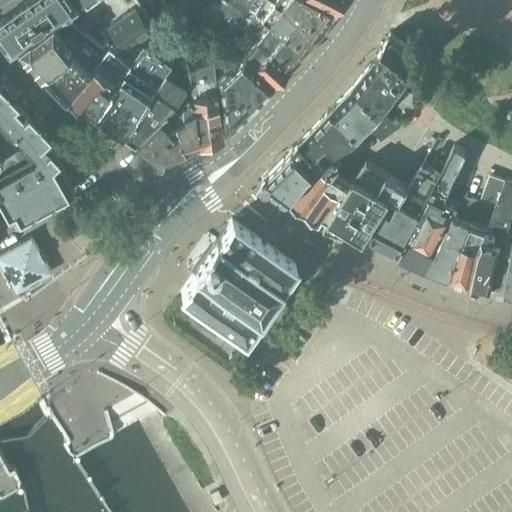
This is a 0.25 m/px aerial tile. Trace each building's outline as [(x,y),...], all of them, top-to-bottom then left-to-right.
[(0,40),(8,52),(16,47),(61,15),(74,5),(70,0),(25,0),(15,8),(0,18),(0,40)] [(213,23),(226,11),(213,0),(209,0),(198,9),(213,23)] [(242,24),(247,28),(289,63),(305,46),(241,0),(213,0),(226,11),(242,24)] [(241,0),(305,46),(320,28),(275,0),(241,0)] [(275,0),(320,28),(333,8),(317,0),(275,0)] [(317,0),(333,8),(334,9),(338,0),(317,0)] [(133,6),(106,26),(121,46),(148,26),(133,6)] [(16,47),(41,72),(87,35),(61,15),(16,47)] [(243,53),(272,82),(289,64),(289,63),(247,28),(233,43),(243,53)] [(390,32),(373,59),(400,80),(399,82),(401,82),(424,100),(444,75),(420,57),(421,55),(390,32)] [(65,96),(67,94),(100,53),(98,51),(101,47),(87,35),(41,72),(65,97),(65,96)] [(83,104),(92,112),(128,61),(105,43),(101,47),(98,51),(100,53),(67,94),(82,106),(83,104)] [(192,94),(192,98),(197,144),(205,141),(223,136),(216,89),(212,56),(202,60),(201,50),(185,56),(187,69),(192,94)] [(243,53),(223,74),(237,87),(235,90),(250,105),(272,82),(243,53)] [(370,63),(354,84),(381,109),(401,82),(399,82),(400,80),(373,59),(370,63)] [(128,61),(92,112),(108,124),(108,123),(121,132),(164,71),(151,63),(145,72),(128,61)] [(121,132),(133,141),(164,112),(172,104),(185,85),(164,71),(121,132)] [(237,87),(223,74),(219,79),(221,96),(225,125),(228,128),(250,105),(235,90),(237,87)] [(34,125),(38,121),(0,81),(0,199),(11,220),(73,186),(60,163),(63,161),(47,144),(50,142),(34,125)] [(354,84),(331,108),(358,132),(381,109),(354,84)] [(167,114),(164,112),(133,141),(154,157),(161,158),(197,144),(192,98),(188,99),(181,106),(169,113),(167,114)] [(328,111),(294,146),(303,154),(325,147),(322,145),(325,142),(331,142),(335,147),(355,136),(328,111)] [(400,256),(413,262),(441,208),(444,201),(446,196),(454,175),(467,151),(454,144),(440,172),(418,213),(420,214),(400,251),(399,251),(397,255),(400,256)] [(288,199),(301,182),(322,159),(331,155),(327,146),(325,147),(303,154),(294,146),(267,174),(268,184),(288,199)] [(289,199),(305,210),(336,168),(340,161),(332,155),(331,155),(322,159),(301,182),(289,199)] [(343,227),(346,228),(363,239),(390,195),(399,202),(409,185),(366,159),(354,174),(328,218),(331,219),(329,223),(342,228),(343,227)] [(371,235),(399,251),(400,251),(420,214),(418,213),(440,172),(422,162),(409,185),(399,202),(398,202),(393,199),(385,211),(371,235)] [(323,215),(328,218),(351,179),(336,168),(305,210),(320,221),(323,215)] [(470,285),(492,290),(511,213),(511,178),(506,176),(495,205),(490,219),(470,285)] [(428,269),(451,277),(480,200),(479,200),(478,201),(463,194),(458,207),(428,269)] [(451,277),(470,285),(490,219),(495,205),(480,200),(451,277)] [(413,262),(428,269),(458,207),(444,201),(441,208),(413,262)] [(511,213),(492,290),(496,290),(511,293),(511,213)] [(180,290),(244,336),(254,322),(260,326),(266,318),(260,314),(296,263),(231,217),(217,238),(215,236),(193,269),(194,270),(180,290)] [(51,271),(37,247),(31,236),(0,253),(0,262),(16,291),(51,271)] [(297,337),(321,351),(352,301),(328,287),(297,337)] [(254,379),(272,399),(304,370),(295,360),(309,347),(300,337),(254,379)] [(205,355),(194,367),(226,397),(237,385),(205,355)] [(218,491),(210,494),(214,504),(222,501),(218,491)] [(312,511),(298,492),(291,497),(301,511),(312,511)]
